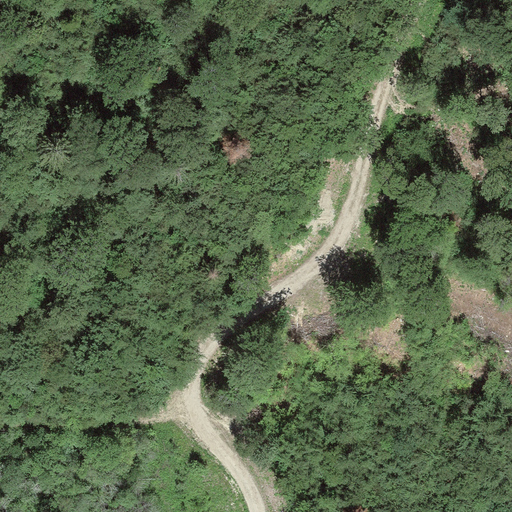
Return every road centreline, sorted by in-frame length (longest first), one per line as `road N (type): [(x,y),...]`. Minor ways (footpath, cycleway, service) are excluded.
road 1 (track): [(419,0),(339,236),(288,288),(225,328),(195,368),(201,424),(238,467),(259,511)]
road 2 (track): [(193,404),(120,418),(0,416)]
